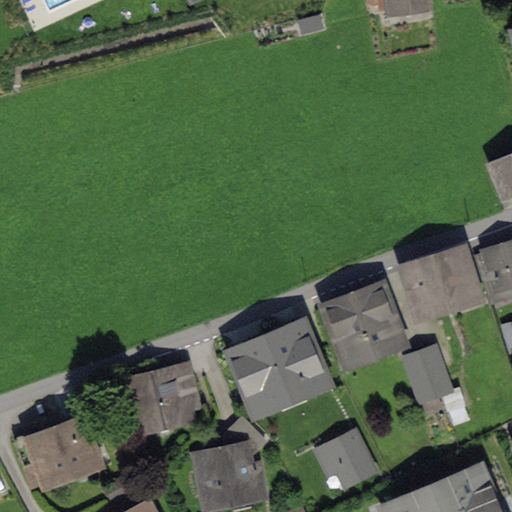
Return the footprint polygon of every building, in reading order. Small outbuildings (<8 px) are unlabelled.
[(430,0),(384,0),(386,9),(430,3),(430,0)] [(321,27),(318,16),(300,21),(303,31),(321,27)] [(511,156),(511,157),(489,167),(501,195),(511,190),(511,154),(511,156)] [(511,244),(477,256),(488,291),(498,288),(501,296),(511,291),(511,244)] [(460,252),(409,268),(422,310),(473,294),(467,274),(472,273),(466,255),(461,257),(460,252)] [(379,292),(331,310),(349,358),(397,340),(379,292)] [(247,361),(256,384),(313,364),(298,322),(253,338),(260,356),(247,361)] [(420,354),(435,393),(448,388),(434,349),(420,354)] [(435,393),(420,354),(406,359),(421,399),(435,393)] [(177,374),(129,386),(139,425),(187,413),(185,406),(198,403),(191,373),(178,376),(177,374)] [(245,420),(234,430),(255,452),(265,441),(245,420)] [(49,425),(14,438),(24,466),(39,460),(45,477),(95,459),(82,424),(53,435),(49,425)] [(336,443),(305,459),(321,491),(330,486),(334,493),(356,482),(336,443)] [(247,467),(244,449),(199,458),(208,503),(253,494),(254,498),(264,496),(258,465),(247,467)] [(390,509),(391,511),(493,511),(477,473),(390,509)]
